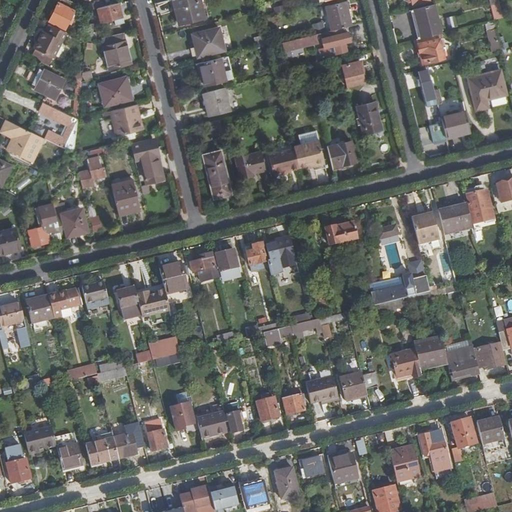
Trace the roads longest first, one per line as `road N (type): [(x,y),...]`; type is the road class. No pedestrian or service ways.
road 1 (residential): [(511,387),(5,511)]
road 2 (residential): [(198,228),(140,0)]
road 3 (residential): [(416,174),(198,228)]
road 4 (residential): [(198,228),(0,279)]
road 5 (residential): [(416,174),(373,0)]
